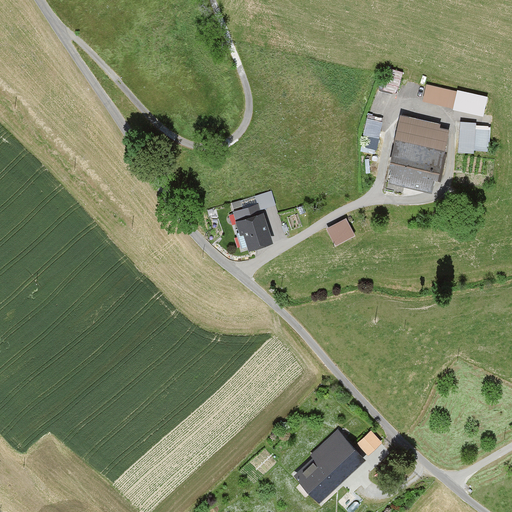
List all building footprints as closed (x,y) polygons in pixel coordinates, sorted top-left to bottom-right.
[(388,65),(382,88),(398,92),(404,69),(388,65)] [(426,84),(422,102),(453,109),(453,110),(483,117),(488,97),(457,90),(457,91),(426,84)] [(361,143),(377,147),(385,116),(369,112),(361,143)] [(385,184),(432,194),(435,181),(441,182),(447,154),(445,154),(450,130),(440,128),(441,124),(400,115),(385,184)] [(476,123),(460,122),(458,153),(474,154),(474,151),(488,152),(490,128),(488,127),(488,126),(476,126),(476,123)] [(246,235),(251,252),(275,244),(262,204),(234,213),(242,236),(246,235)] [(328,230),(338,248),(357,238),(347,220),(328,230)] [(294,476),(319,504),(367,461),(338,430),(310,455),(313,458),(294,476)] [(382,443),(371,431),(357,443),(368,456),(382,443)]
